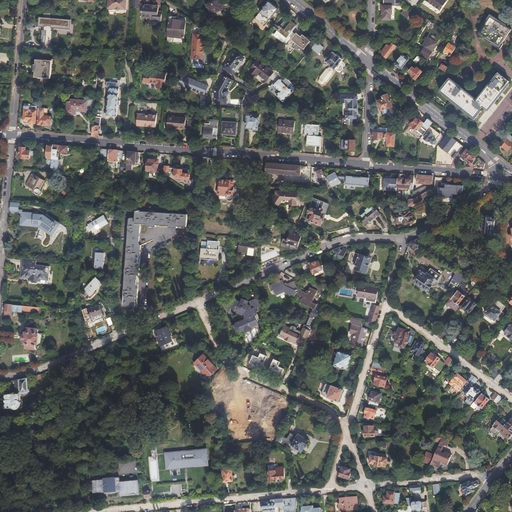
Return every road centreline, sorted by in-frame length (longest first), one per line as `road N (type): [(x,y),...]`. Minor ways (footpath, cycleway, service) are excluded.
road 1 (residential): [(329,489),(97,511)]
road 2 (residential): [(405,238),(335,243),(197,301)]
road 3 (residential): [(197,301),(44,367),(0,375)]
road 4 (residential): [(346,429),(325,408),(235,366),(211,337),(197,301)]
road 5 (tertiary): [(497,167),(369,63)]
road 6 (residential): [(385,303),(511,399)]
road 7 (residential): [(22,0),(11,134)]
road 8 (residential): [(346,429),(385,303)]
road 9 (residential): [(495,472),(365,485)]
road 10 (residential): [(11,134),(0,264)]
road 11 (residential): [(495,174),(365,165)]
road 12 (residential): [(365,165),(240,154)]
